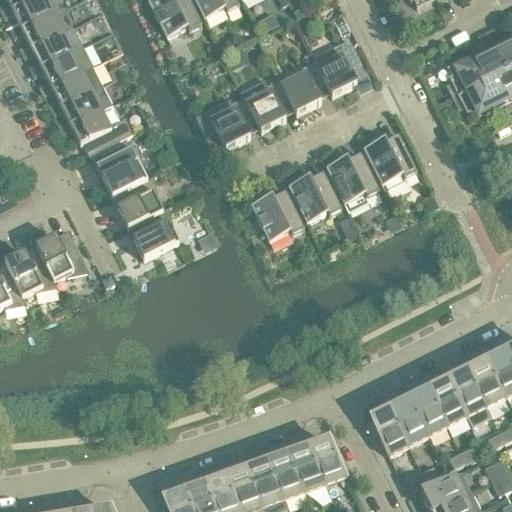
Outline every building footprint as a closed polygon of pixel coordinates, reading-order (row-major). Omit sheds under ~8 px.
[(9,11),(0,15),(0,16),(5,26),(14,21),(12,16),(43,0),(3,0),(5,1),(9,11)] [(19,30),(9,35),(14,45),(24,40),(22,35),(64,14),(56,0),(43,0),(12,16),(14,21),(19,30)] [(188,37),(201,31),(185,0),(170,0),(165,3),(163,0),(161,0),(148,7),(166,44),(187,34),(188,37)] [(226,18),(239,12),(233,0),(191,0),(204,25),(224,15),(226,18)] [(403,0),(404,0),(406,0),(410,7),(412,6),(416,14),(443,0),(403,0)] [(29,49),(19,54),(24,64),(34,59),(31,54),(73,33),(64,14),(22,35),(24,40),(29,49)] [(39,69),(29,74),(34,83),(43,79),(41,74),(83,53),(73,33),(31,54),(34,59),(39,69)] [(511,40),(506,43),(508,46),(502,49),(500,46),(492,50),(505,77),(511,73),(511,40)] [(368,85),(350,49),(348,45),(312,64),(314,68),(325,91),(332,103),(356,91),(350,79),(361,73),(367,85),(368,85)] [(455,102),(505,77),(492,50),(484,55),(485,57),(479,60),(478,57),(446,73),(450,81),(448,83),(452,90),(449,91),(455,102)] [(48,88),(38,93),(43,103),(53,98),(51,93),(82,77),(82,78),(93,72),(83,53),(41,74),(43,79),(48,88)] [(315,97),(325,91),(314,68),(302,73),(304,79),(282,90),(281,90),(291,109),(290,109),(296,121),(321,109),(315,97)] [(58,107),(48,112),(53,122),(63,117),(60,112),(92,97),(103,91),(93,72),(82,78),(82,77),(51,93),(53,98),(58,107)] [(510,107),(511,106),(511,89),(505,77),(455,102),(460,113),(462,112),(466,119),(469,118),(473,126),(504,110),(503,107),(509,104),(510,107)] [(281,90),(282,90),(279,85),(266,91),(269,97),(247,108),(246,108),(255,126),(255,127),(261,139),(285,126),(279,114),(290,109),(291,109),(281,90)] [(68,127),(58,132),(63,141),(73,136),(70,132),(112,110),(103,91),(92,97),(60,112),(63,117),(68,127)] [(255,126),(246,108),(247,108),(244,102),(232,109),(230,106),(195,123),(211,155),(222,150),(225,157),(250,144),(244,132),(255,127),(255,126)] [(112,110),(70,132),(73,136),(80,151),(83,150),(89,162),(132,140),(125,125),(121,127),(112,110)] [(416,178),(398,142),(380,151),(378,147),(363,155),(381,191),(384,197),(404,187),(404,185),(416,178)] [(138,152),(140,151),(139,150),(96,172),(112,203),(147,186),(141,174),(143,173),(138,152)] [(379,197),(361,160),(342,169),(341,166),(325,173),(344,210),(348,219),(369,208),(366,204),(379,197)] [(329,222),(341,216),(323,179),(305,188),(303,185),(288,192),(307,229),(327,219),(329,222)] [(154,184),(156,183),(155,181),(147,186),(112,203),(127,235),(163,217),(162,217),(156,205),(158,204),(154,184)] [(291,241),(304,235),(285,198),(267,207),(266,203),(250,211),(269,248),(289,238),(291,241)] [(169,215),(171,214),(171,212),(162,217),(163,217),(127,235),(143,266),(178,249),(172,236),(174,235),(169,215)] [(88,281),(90,280),(68,237),(36,253),(53,288),(54,287),(66,282),(66,283),(87,279),(88,281)] [(58,296),(54,287),(53,288),(36,253),(5,268),(22,303),(23,303),(35,297),(35,299),(56,295),(57,296),(58,296)] [(27,311),(23,303),(22,303),(5,268),(0,270),(0,314),(4,313),(5,314),(25,310),(26,312),(27,311)] [(511,368),(507,358),(487,368),(505,403),(511,400),(511,368)] [(487,368),(468,378),(486,413),(505,403),(487,368)] [(468,378),(449,387),(466,423),(467,423),(467,425),(471,432),(490,422),(487,415),(486,413),(468,378)] [(449,387),(429,397),(447,433),(466,423),(449,387)] [(429,397),(410,407),(428,443),(447,433),(429,397)] [(410,407),(390,417),(408,452),(428,443),(410,407)] [(390,417),(371,427),(389,462),(408,452),(390,417)] [(504,449),(511,444),(511,436),(510,433),(498,439),(504,449)] [(492,455),(504,449),(498,439),(487,444),(492,455)] [(307,455),(325,491),(346,483),(328,448),(307,455)] [(465,469),(477,463),(471,452),(460,458),(465,469)] [(305,498),(325,491),(307,455),(287,463),(305,498)] [(453,474),(465,469),(460,458),(448,464),(453,474)] [(284,506),(305,498),(287,463),(266,470),(284,506)] [(501,482),(510,478),(503,464),(494,468),(501,482)] [(491,487),(501,482),(494,468),(484,473),(491,487)] [(287,511),(284,506),(266,470),(246,477),(263,511),(287,511)] [(426,488),(438,482),(433,472),(421,478),(426,488)] [(263,511),(246,477),(225,485),(239,511),(263,511)] [(426,511),(441,511),(471,497),(461,477),(420,498),(426,511)] [(415,494),(426,488),(421,478),(410,483),(415,494)] [(508,497),(511,494),(511,481),(510,478),(501,482),(508,497)] [(498,501),(508,497),(501,482),(491,487),(498,501)] [(214,511),(239,511),(225,485),(205,492),(214,511)] [(214,511),(205,492),(184,499),(190,511),(214,511)] [(478,511),(471,497),(441,511),(478,511)] [(190,511),(184,499),(163,507),(165,511),(190,511)]
